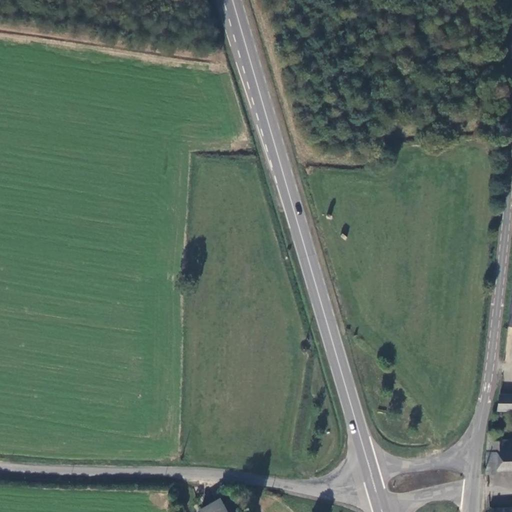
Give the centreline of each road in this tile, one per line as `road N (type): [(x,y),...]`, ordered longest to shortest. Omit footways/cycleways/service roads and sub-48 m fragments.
road 1 (secondary): [(233,0),(372,477)]
road 2 (unclassified): [(0,467),(375,485)]
road 3 (unclassified): [(473,455),(511,126)]
